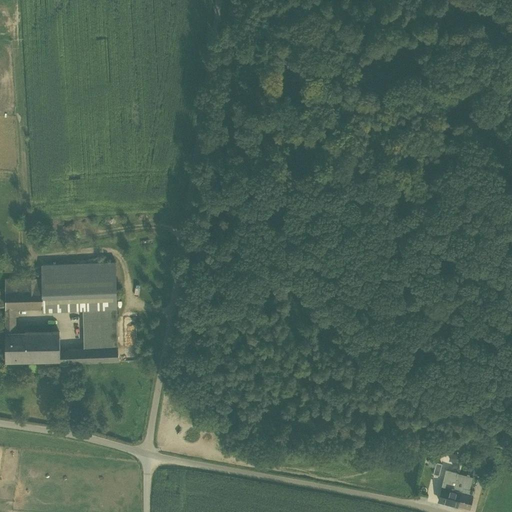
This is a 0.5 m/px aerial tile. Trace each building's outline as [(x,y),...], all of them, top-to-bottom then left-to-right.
[(43,311),(83,309),(117,308),(116,262),(42,265),(42,278),(43,308),(43,311)] [(5,289),(5,297),(5,307),(5,320),(15,320),(15,308),(43,308),(42,278),(5,279),(5,289)] [(118,361),(117,308),(83,309),(83,349),(68,349),(60,350),(60,360),(60,364),(69,363),(118,361)] [(5,320),(5,335),(15,335),(15,320),(5,320)] [(25,334),(15,335),(5,335),(6,362),(45,361),(45,364),(60,364),(60,360),(60,350),(59,331),(25,332),(25,334)] [(433,474),(439,476),(441,464),(436,463),(433,474)] [(473,474),(484,478),(487,466),(476,463),(473,474)] [(442,488),(446,489),(449,479),(454,480),(455,478),(457,473),(446,470),(442,488)] [(457,473),(455,478),(456,478),(456,481),(464,483),(462,493),(472,496),(474,491),(469,489),(473,477),(457,473)] [(459,492),(462,493),(464,483),(456,481),(456,478),(455,478),(454,480),(449,479),(446,489),(458,492),(459,492)] [(442,488),(439,501),(448,503),(448,504),(457,507),(457,506),(458,499),(457,499),(459,492),(458,492),(446,489),(442,488)] [(462,493),(459,492),(457,499),(458,499),(457,506),(469,509),(473,496),(472,496),(462,493)]
